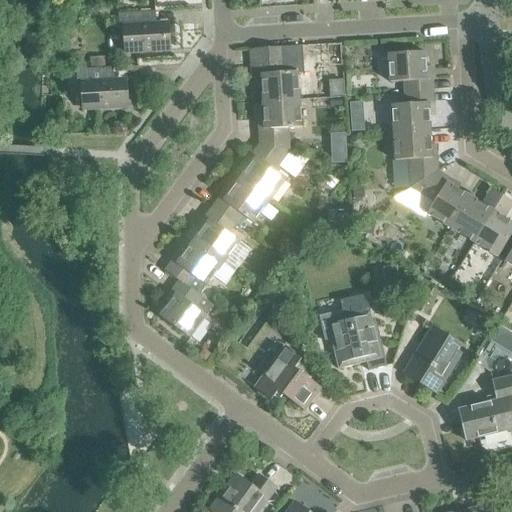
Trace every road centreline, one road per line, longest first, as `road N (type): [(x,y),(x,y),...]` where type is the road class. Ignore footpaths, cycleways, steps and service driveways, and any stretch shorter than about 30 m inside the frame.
road 1 (residential): [(309,461),(342,413),(387,400),(421,422),(434,473),(358,495)]
road 2 (residential): [(129,247),(222,124),(222,35)]
road 3 (residential): [(129,247),(130,169),(222,35)]
road 4 (residential): [(222,35),(458,22)]
road 5 (residential): [(243,414),(131,325),(129,247)]
road 6 (residential): [(511,179),(466,150),(458,22)]
road 7 (residential): [(243,414),(171,511)]
